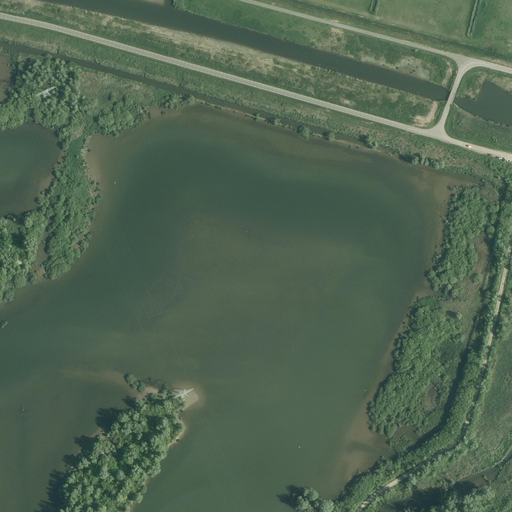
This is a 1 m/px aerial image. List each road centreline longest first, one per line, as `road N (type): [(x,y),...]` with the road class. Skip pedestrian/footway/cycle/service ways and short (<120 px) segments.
road 1 (unclassified): [(0,14),(434,131)]
road 2 (track): [(511,240),(462,432),(359,511)]
road 3 (unclassified): [(242,0),(466,59)]
